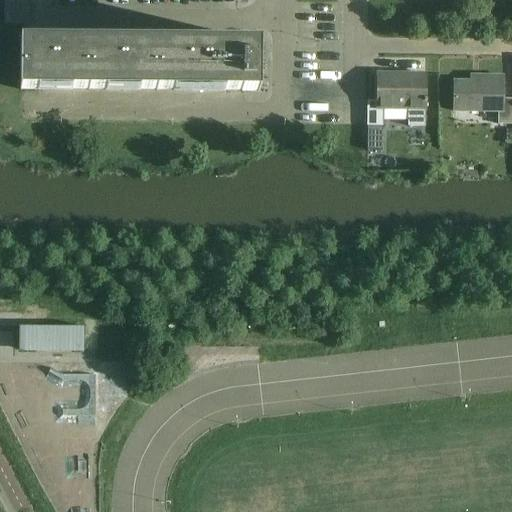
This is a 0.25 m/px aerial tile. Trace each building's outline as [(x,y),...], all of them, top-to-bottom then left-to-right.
[(4,0),(4,12),(28,13),(28,1),(4,0)] [(28,24),(28,13),(4,12),(4,24),(28,24)] [(259,42),(20,40),(20,90),(259,92),(259,42)] [(425,75),(377,75),(377,101),(367,101),(366,126),(370,126),(382,127),(382,109),(404,109),(404,126),(424,127),(425,109),(425,75)] [(511,125),(511,99),(501,100),(501,77),(477,77),(477,82),(453,82),(452,112),(496,112),(496,126),(511,125)] [(382,150),(382,127),(370,126),(366,126),(366,150),(382,150)] [(18,327),(18,350),(83,351),(83,328),(18,327)] [(83,381),(84,366),(39,363),(38,378),(83,381)] [(52,416),(84,415),(84,399),(51,400),(52,416)]
